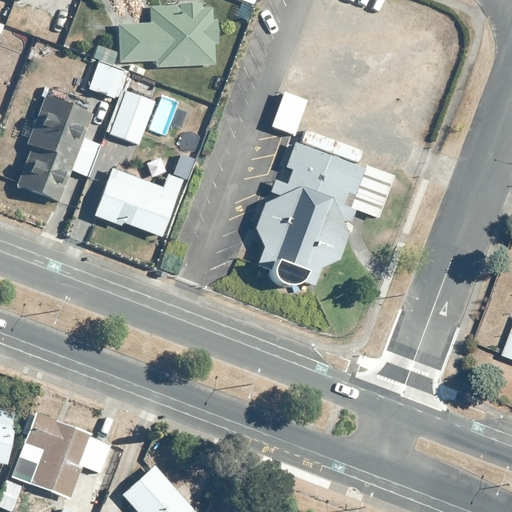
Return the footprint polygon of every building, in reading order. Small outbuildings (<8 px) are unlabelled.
[(222,19),(214,19),(214,6),(150,7),(150,25),(117,25),(117,63),(154,62),(154,68),(215,68),(215,46),(222,46),(222,19)] [(122,74),(95,64),(84,90),(112,100),(122,74)] [(153,103),(121,90),(104,134),(137,146),(153,103)] [(104,117),(47,94),(9,189),(54,206),(68,172),(83,178),(96,144),(93,143),(104,117)] [(375,223),(390,180),(291,146),(287,144),(267,196),(275,199),(272,207),(269,208),(266,209),(263,211),(261,213),(259,215),(257,218),(255,220),(254,223),(254,226),(253,230),(254,233),(254,236),(255,239),(256,242),(258,244),(249,269),(267,276),(268,279),(269,282),(270,285),(272,288),(274,290),(277,292),(280,293),(283,294),(286,295),(289,295),(292,294),(295,293),(298,291),(301,289),(301,288),(302,289),(312,293),(318,273),(333,266),(351,215),(375,223)] [(191,160),(173,154),(167,174),(185,180),(191,160)] [(159,189),(109,171),(93,215),(160,240),(181,183),(164,176),(159,189)] [(511,327),(502,355),(511,358),(511,327)] [(110,441),(38,416),(27,445),(41,450),(28,487),(68,501),(80,469),(98,475),(110,441)] [(0,465),(5,467),(13,428),(0,425),(0,465)] [(183,473),(168,486),(153,468),(121,496),(134,511),(190,511),(181,501),(195,488),(183,473)] [(22,488),(2,479),(0,483),(0,500),(14,507),(22,488)]
